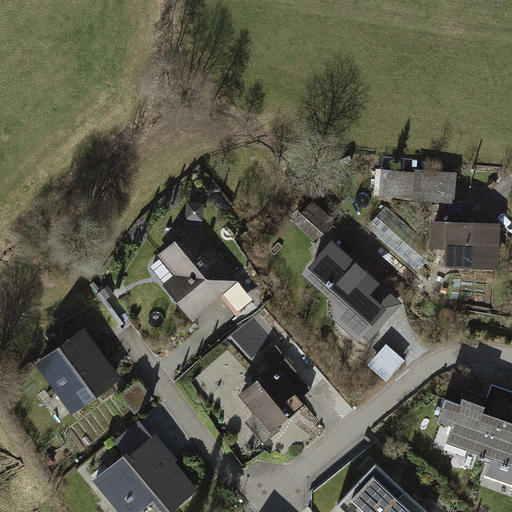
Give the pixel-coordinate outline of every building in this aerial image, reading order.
[(457,175),(381,171),(380,197),(455,201),(457,175)] [(293,217),(314,239),(334,219),(314,198),(293,217)] [(419,237),(386,208),(370,226),(418,270),(431,255),(416,241),(419,237)] [(496,224),(434,221),(433,242),(444,243),(443,264),(493,266),(496,224)] [(252,302),(193,228),(156,257),(173,278),(161,287),(190,323),(222,297),(236,314),(252,302)] [(396,305),(331,247),(303,278),(331,303),(332,322),(359,346),(396,305)] [(120,381),(82,330),(33,366),(70,417),(120,381)] [(386,346),(369,364),(386,379),(402,361),(386,346)] [(312,390),(275,347),(261,359),(270,370),(238,399),(253,416),(244,424),(263,445),(308,405),(302,399),(312,390)] [(136,376),(123,395),(141,407),(154,388),(136,376)] [(484,460),(508,392),(491,387),(487,400),(465,392),(459,407),(445,401),(436,425),(452,430),(446,446),(484,460)] [(511,393),(508,392),(484,460),(490,462),(484,478),(511,487),(511,393)] [(173,511),(197,493),(139,422),(114,443),(125,457),(92,483),(115,511),(142,511),(152,505),(157,511),(173,511)] [(343,511),(380,511),(403,488),(374,461),(334,503),(343,511)] [(429,511),(403,488),(380,511),(429,511)]
